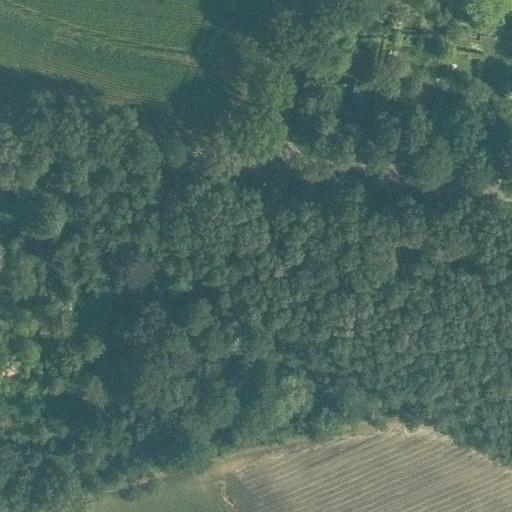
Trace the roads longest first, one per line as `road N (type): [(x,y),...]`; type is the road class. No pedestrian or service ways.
road 1 (tertiary): [(264,165),(134,151),(0,112)]
road 2 (tertiary): [(511,192),(264,165)]
road 3 (unclassified): [(264,165),(304,0)]
